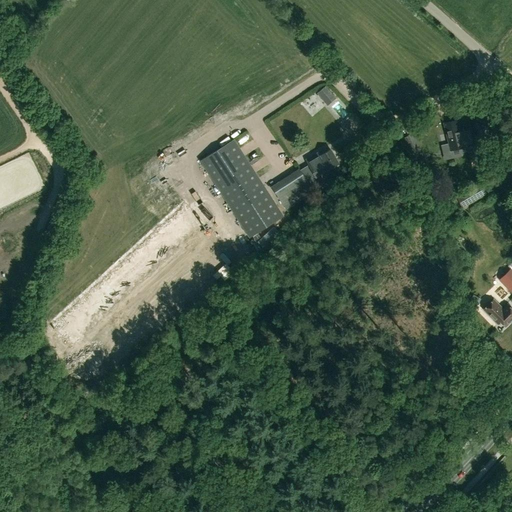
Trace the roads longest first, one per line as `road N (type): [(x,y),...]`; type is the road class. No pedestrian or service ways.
road 1 (unknown): [(489,61),(398,114),(364,107),(324,75),(254,120)]
road 2 (unknown): [(254,120),(196,155),(202,184),(237,234)]
road 3 (secondary): [(416,511),(511,412)]
road 4 (unclassified): [(511,81),(420,0)]
